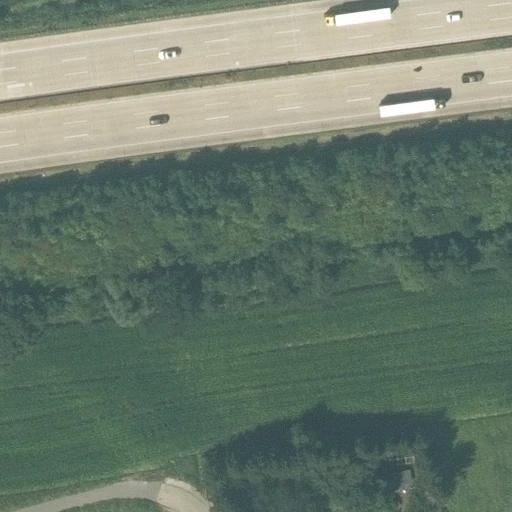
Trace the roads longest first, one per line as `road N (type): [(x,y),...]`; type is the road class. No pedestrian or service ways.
road 1 (motorway): [(0,149),(511,79)]
road 2 (motorway): [(511,2),(0,71)]
road 3 (track): [(43,511),(138,491),(182,501)]
